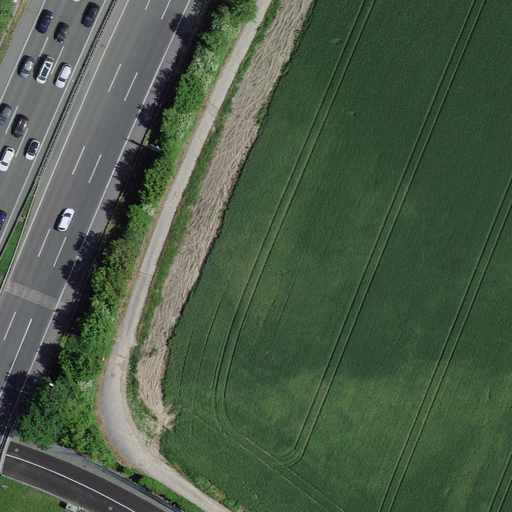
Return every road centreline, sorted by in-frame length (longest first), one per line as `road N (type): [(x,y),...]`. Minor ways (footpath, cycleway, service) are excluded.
road 1 (unclassified): [(221,511),(129,446),(113,385),(187,164),(264,0)]
road 2 (motorway): [(0,373),(160,0)]
road 3 (motorway): [(74,0),(0,171)]
